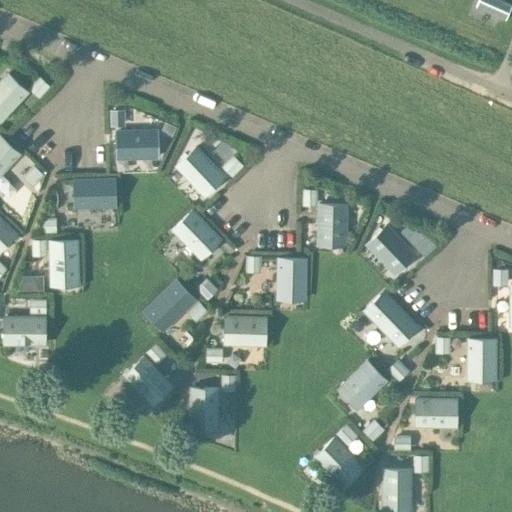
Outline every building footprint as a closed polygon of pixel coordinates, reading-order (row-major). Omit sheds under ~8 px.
[(0,118),(26,90),(7,72),(0,80),(0,118)] [(39,94),(47,86),(39,77),(30,86),(39,94)] [(111,122),(123,122),(123,110),(111,110),(111,122)] [(116,157),(157,156),(156,130),(116,131),(116,157)] [(0,172),(22,148),(3,131),(0,133),(0,172)] [(204,194),(223,176),(195,146),(176,164),(204,194)] [(28,171),(36,162),(28,154),(19,162),(28,171)] [(232,173),(241,165),(232,156),(224,164),(232,173)] [(74,206),(114,204),(113,178),(73,179),(74,206)] [(56,193),(68,193),(68,181),(56,181),(56,193)] [(315,202),(315,190),(303,190),(303,202),(315,202)] [(344,244),(345,203),(318,203),(317,243),(344,244)] [(200,257),(219,238),(191,209),(172,228),(200,257)] [(0,248),(15,233),(0,218),(0,248)] [(366,243),(394,272),(413,254),(385,225),(366,243)] [(425,253),(434,245),(425,236),(416,244),(425,253)] [(49,240),(51,284),(77,283),(75,239),(49,240)] [(33,253),(45,253),(44,241),(32,241),(33,253)] [(259,269),(259,257),(247,256),(247,268),(259,269)] [(303,298),(304,258),(278,257),(277,298),(303,298)] [(493,282),(505,282),(505,270),(493,269),(493,282)] [(162,329),(194,298),(176,279),(143,310),(162,329)] [(207,297),(215,289),(207,280),(198,289),(207,297)] [(382,291),(363,309),(397,344),(416,325),(382,291)] [(31,311),(43,310),(43,298),(30,298),(31,311)] [(197,319),(206,310),(197,301),(188,310),(197,319)] [(44,343),(44,316),(3,316),(3,342),(44,343)] [(264,343),(265,317),(224,316),(223,342),(264,343)] [(435,350),(447,350),(447,338),(435,338),(435,350)] [(493,378),(494,338),(467,338),(467,378),(493,378)] [(155,361),(164,352),(155,343),(146,352),(155,361)] [(218,361),(219,348),(207,348),(206,360),(218,361)] [(171,385),(143,355),(129,368),(127,368),(123,372),(123,374),(127,378),(129,378),(152,402),(171,385)] [(356,407),(385,379),(366,360),(337,388),(356,407)] [(398,361),(389,369),(398,378),(407,370),(398,361)] [(222,387),(234,387),(234,375),(221,375),(222,387)] [(217,429),(218,427),(218,421),(217,420),(217,387),(190,387),(190,427),(209,427),(211,429),(217,429)] [(415,424),(455,425),(455,399),(415,398),(415,424)] [(372,421),(363,429),(372,438),(380,430),(372,421)] [(354,433),(345,425),(337,433),(345,442),(354,433)] [(335,438),(333,436),(320,449),(317,449),(313,453),(313,456),(317,460),(319,460),(336,478),(336,480),(340,485),(343,485),(348,481),(348,478),(361,465),(342,445),(342,443),(338,438),(335,438)] [(406,448),(406,436),(394,436),(394,448),(406,448)] [(414,468),(426,468),(426,456),(414,456),(414,468)] [(409,508),(409,468),(383,468),(383,508),(409,508)]
